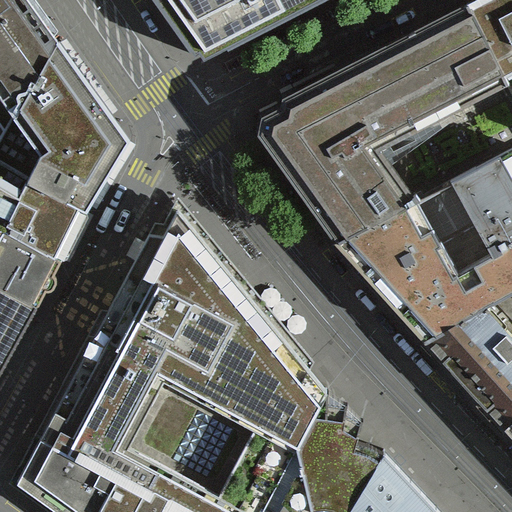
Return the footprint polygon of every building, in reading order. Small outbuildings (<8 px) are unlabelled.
[(0,0),(0,137),(55,42),(52,38),(56,33),(31,0),(0,0)] [(197,54),(202,61),(320,0),(152,0),(158,8),(193,56),(197,54)] [(511,0),(475,0),(465,5),(465,6),(511,98),(511,0)] [(511,148),(511,98),(465,6),(461,8),(460,6),(437,18),(412,31),(413,33),(406,36),(405,34),(392,41),(280,98),(278,107),(259,117),(257,129),(255,135),(300,197),(330,238),(331,237),(334,241),(333,241),(334,243),(511,148)] [(78,74),(55,43),(55,42),(0,137),(0,163),(27,179),(25,182),(83,211),(96,192),(126,142),(78,74)] [(511,148),(334,243),(362,273),(423,340),(511,290),(511,148)] [(27,179),(0,163),(0,232),(2,230),(59,261),(65,249),(84,212),(83,211),(25,182),(27,179)] [(113,478),(94,511),(260,511),(325,391),(297,358),(286,342),(267,321),(176,210),(157,244),(142,244),(87,346),(38,438),(113,478)] [(2,230),(0,232),(0,288),(36,307),(40,298),(59,261),(2,230)] [(0,371),(32,314),(36,307),(0,288),(0,371)] [(511,290),(423,340),(443,362),(511,438),(511,290)] [(326,391),(325,391),(260,511),(345,511),(382,452),(368,445),(358,441),(354,440),(359,425),(356,425),(346,414),(344,412),(344,409),(342,409),(326,392),(326,391)] [(94,511),(113,478),(38,438),(15,482),(42,501),(57,511),(94,511)] [(437,511),(432,506),(382,452),(345,511),(437,511)]
